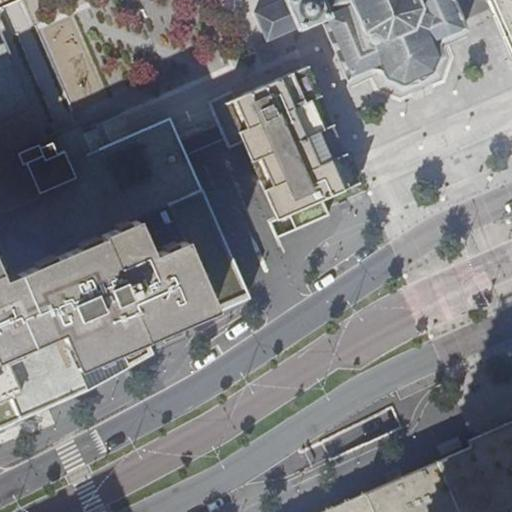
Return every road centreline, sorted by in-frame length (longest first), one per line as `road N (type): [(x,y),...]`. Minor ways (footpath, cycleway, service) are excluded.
road 1 (primary): [(511,194),(408,248),(211,380),(0,490)]
road 2 (primary): [(156,511),(227,478),(395,372),(511,322)]
